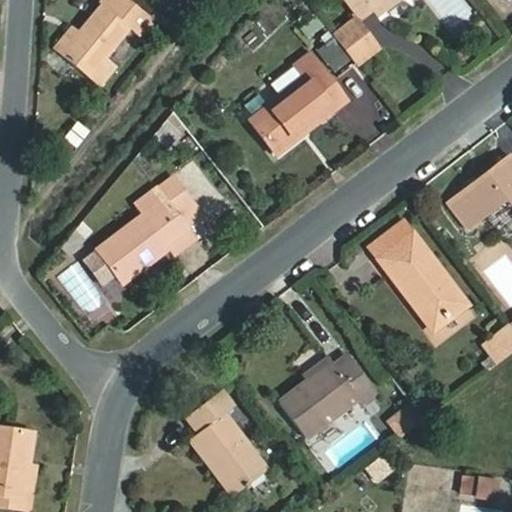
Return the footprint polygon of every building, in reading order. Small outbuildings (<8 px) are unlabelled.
[(104,0),(80,31),(61,54),(98,85),(113,66),(104,57),(143,11),(127,0),(104,0)] [(340,0),(355,17),(368,6),(376,14),(392,0),(340,0)] [(428,0),(452,33),(476,17),(463,0),(428,0)] [(54,48),(61,54),(80,31),(72,26),(54,48)] [(316,52),(333,72),(343,63),(326,43),(316,52)] [(245,123),(268,153),(298,130),(303,136),(340,106),(311,71),(301,59),(286,71),(296,82),(245,123)] [(298,130),(268,153),(274,160),(303,136),(298,130)] [(511,159),(448,205),(459,219),(474,209),(483,220),(505,205),(511,214),(511,159)] [(169,176),(153,188),(182,224),(198,212),(169,176)] [(166,244),(184,227),(182,224),(153,188),(144,195),(152,205),(97,248),(124,282),(170,248),(166,244)] [(511,214),(505,205),(483,220),(500,242),(511,234),(511,214)] [(474,209),(459,219),(469,231),(483,220),(474,209)] [(403,222),(366,249),(374,259),(411,231),(403,222)] [(192,237),(184,227),(166,244),(170,248),(173,252),(192,237)] [(411,231),(374,259),(405,300),(413,294),(432,320),(461,298),(411,231)] [(469,308),(461,298),(432,320),(413,294),(405,300),(432,336),(469,308)] [(493,367),(511,352),(511,317),(476,346),(493,367)] [(356,363),(352,358),(338,368),(341,373),(356,363)] [(333,361),(307,380),(310,385),(336,366),(333,361)] [(380,397),(356,363),(341,373),(338,368),(336,366),(310,385),(282,405),(308,441),(362,401),(366,407),(380,397)] [(187,439),(205,463),(212,457),(237,491),(264,470),(224,413),(229,409),(216,390),(183,415),(196,431),(187,439)] [(382,421),(396,439),(421,421),(407,403),(382,421)] [(365,418),(323,453),(338,471),(380,436),(365,418)] [(0,499),(20,501),(24,471),(26,437),(0,434),(0,499)] [(212,457),(205,463),(230,495),(237,491),(212,457)] [(20,501),(0,499),(0,510),(15,511),(25,511),(31,470),(24,471),(20,501)] [(499,482),(462,477),(459,499),(495,504),(499,482)]
